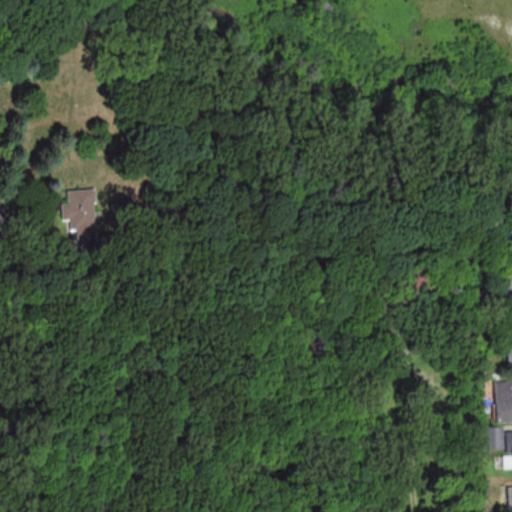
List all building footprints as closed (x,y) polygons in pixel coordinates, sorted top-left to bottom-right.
[(64,201),(65,236),(95,235),(94,189),(67,190),(68,201),(64,201)] [(402,295),(425,301),(431,274),(408,268),(402,295)] [(511,303),(511,275),(492,276),(492,303),(511,303)] [(511,420),(511,387),(494,388),(494,421),(511,420)] [(511,469),(511,429),(502,430),(502,426),(483,427),(484,451),(503,451),(504,469),(511,469)]
